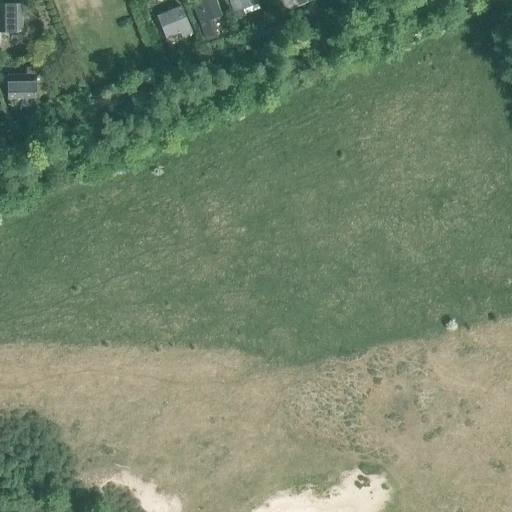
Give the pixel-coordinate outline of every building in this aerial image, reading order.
[(215,0),(206,0),(193,4),(199,27),(201,26),(204,38),(215,33),(210,20),(221,17),(215,0)] [(255,0),(229,0),(234,13),(257,4),(255,0)] [(0,33),(21,33),(21,3),(0,3),(0,33)] [(182,37),(191,33),(179,7),(158,16),(166,38),(180,33),(182,37)] [(35,99),(34,67),(24,67),(24,74),(6,74),(6,100),(35,99)]
